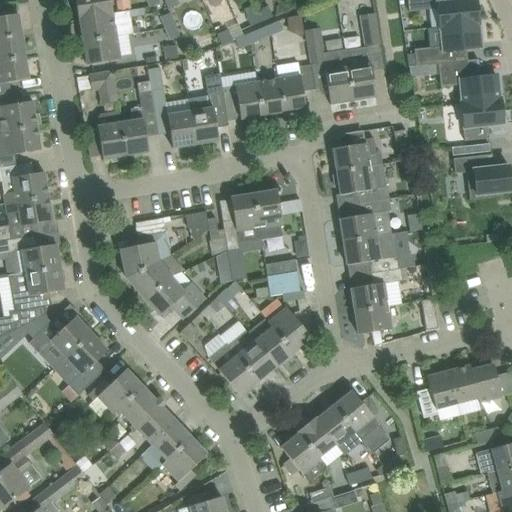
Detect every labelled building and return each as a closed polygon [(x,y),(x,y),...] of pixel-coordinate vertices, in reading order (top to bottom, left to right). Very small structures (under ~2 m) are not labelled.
[(80,19),(81,28),(131,19),(130,17),(129,11),(118,13),(113,14),(110,0),(75,0),(78,20),(80,19)] [(129,0),(117,2),(118,13),(129,11),(131,11),(129,0)] [(246,15),(251,26),(272,17),(268,6),(255,11),(250,0),(244,0),(237,3),(242,17),(246,15)] [(477,23),(478,23),(475,0),(468,0),(459,1),(458,0),(407,0),(408,12),(437,8),(439,27),(441,27),(477,23)] [(374,8),(359,11),(364,45),(379,42),(378,32),(374,8)] [(131,11),(129,11),(130,17),(145,15),(144,9),(131,11)] [(160,17),(165,28),(175,24),(170,12),(160,17)] [(0,17),(0,39),(22,36),(18,14),(0,17)] [(303,33),(301,15),(287,17),(288,26),(286,30),(302,37),(303,33)] [(131,19),(81,28),(87,65),(120,60),(116,36),(133,34),(131,19)] [(279,20),(267,25),(271,35),(283,30),(279,20)] [(213,26),(221,46),(233,41),(228,30),(223,31),(220,23),(213,26)] [(480,47),(477,23),(441,27),(443,46),(442,46),(414,50),(415,54),(416,66),(419,66),(438,64),(466,61),(467,61),(466,49),(480,47)] [(175,24),(165,28),(169,40),(180,36),(175,24)] [(267,25),(246,34),(251,44),(271,35),(267,25)] [(348,68),(345,50),(323,53),(321,38),(320,39),(318,29),(306,31),(311,65),(323,63),(330,105),(353,101),(348,68)] [(214,47),(208,34),(198,39),(203,52),(214,47)] [(251,44),(246,34),(234,39),(238,49),(251,44)] [(22,36),(0,39),(0,61),(25,57),(22,36)] [(175,45),(163,47),(165,60),(177,58),(175,45)] [(368,46),(345,50),(348,68),(353,101),(376,97),(369,51),(368,46)] [(415,54),(408,55),(410,67),(416,66),(415,54)] [(0,95),(11,93),(9,82),(29,79),(25,57),(0,61),(0,95)] [(467,61),(466,61),(438,64),(440,87),(460,84),(462,103),(499,99),(496,75),(480,77),(478,59),(467,61)] [(276,66),(278,79),(283,112),(305,108),(298,62),(276,66)] [(416,66),(410,67),(411,77),(420,76),(419,66),(416,66)] [(112,72),(108,72),(88,75),(91,91),(98,90),(101,103),(116,101),(112,72)] [(210,96),(188,99),(190,111),(196,145),(219,141),(217,127),(228,125),(226,111),(223,91),(220,76),(207,78),(210,96)] [(162,79),(149,81),(154,111),(167,109),(162,79)] [(278,79),(257,82),(262,116),(283,112),(278,79)] [(154,111),(149,81),(137,83),(141,108),(142,113),(154,111)] [(235,86),(240,119),(262,116),(257,82),(235,86)] [(499,99),(462,103),(461,103),(464,126),(462,126),(464,140),(488,138),(487,125),(503,123),(500,99),(499,99)] [(0,106),(0,131),(36,126),(32,101),(1,106),(0,106)] [(120,123),(126,156),(149,152),(142,113),(141,108),(131,110),(132,121),(120,123)] [(126,156),(120,123),(118,111),(100,114),(96,119),(103,160),(111,158),(111,162),(123,160),(123,156),(126,156)] [(190,111),(167,115),(172,148),(196,145),(190,111)] [(0,156),(40,150),(36,126),(0,131),(0,156)] [(394,132),(397,152),(398,162),(411,160),(406,130),(394,132)] [(333,149),(336,172),(370,166),(368,154),(376,153),(373,138),(364,140),(365,144),(333,149)] [(489,143),(452,147),(453,154),(490,150),(489,143)] [(357,192),(359,204),(389,199),(387,187),(386,187),(382,164),(370,166),(336,172),(337,174),(333,175),(335,187),(339,188),(340,195),(357,192)] [(3,194),(5,204),(48,196),(44,172),(13,178),(15,192),(3,194)] [(492,175),(453,179),(455,194),(467,193),(469,221),(500,218),(500,213),(511,212),(511,209),(511,208),(511,195),(510,196),(509,187),(494,189),(492,175)] [(254,194),(261,240),(261,241),(283,237),(281,224),(282,223),(277,190),(254,194)] [(261,240),(254,194),(231,198),(234,219),(222,221),(227,251),(239,249),(238,243),(261,240)] [(0,241),(33,236),(31,225),(52,221),(48,196),(5,204),(9,225),(0,226),(0,241)] [(339,219),(343,242),(392,234),(390,222),(389,211),(391,211),(389,199),(359,204),(361,216),(339,219)] [(205,212),(185,215),(186,226),(191,225),(194,240),(208,230),(207,223),(205,212)] [(207,219),(211,239),(211,241),(219,239),(215,218),(207,219)] [(497,233),(485,235),(486,243),(498,241),(497,233)] [(368,262),(370,273),(405,268),(405,267),(414,266),(413,258),(413,254),(395,257),(392,234),(343,242),(347,265),(368,262)] [(0,250),(21,248),(26,273),(60,267),(56,244),(34,248),(33,236),(0,241),(0,250)] [(120,250),(126,278),(159,261),(155,242),(150,243),(149,236),(128,241),(129,248),(120,250)] [(297,272),(295,260),(265,265),(267,277),(297,272)] [(126,278),(146,300),(171,278),(172,276),(159,261),(126,278)] [(26,273),(9,276),(14,310),(9,311),(9,317),(0,318),(0,337),(31,322),(46,315),(44,306),(42,294),(64,291),(60,267),(26,273)] [(350,289),(354,312),(387,306),(384,283),(407,280),(405,268),(370,273),(372,285),(350,289)] [(171,278),(146,300),(160,316),(171,306),(183,320),(205,300),(190,283),(182,291),(171,278)] [(226,288),(217,297),(225,305),(234,296),(226,288)] [(303,291),(283,294),(282,294),(283,302),(304,299),(303,291)] [(225,305),(217,297),(209,305),(201,312),(208,320),(216,313),(225,305)] [(421,301),(423,311),(426,331),(438,329),(433,299),(421,301)] [(387,306),(354,312),(358,335),(391,329),(387,306)] [(286,308),(268,322),(293,353),(311,339),(286,308)] [(48,320),(46,315),(31,322),(37,329),(48,320)] [(29,344),(53,369),(91,334),(75,317),(59,332),(51,323),(29,344)] [(272,328),(254,341),(275,368),(293,353),(268,322),(268,323),(272,328)] [(181,331),(189,339),(197,331),(190,323),(181,331)] [(236,356),(258,382),(275,368),(254,341),(246,331),(228,345),(236,356)] [(91,334),(53,369),(77,395),(100,375),(91,366),(107,351),(91,334)] [(236,356),(228,345),(226,343),(208,358),(239,397),(258,382),(236,356)] [(493,364),(471,370),(478,398),(477,398),(479,403),(502,397),(493,364)] [(470,366),(449,371),(457,404),(477,398),(478,398),(471,370),(470,366)] [(114,414),(118,410),(142,387),(126,369),(109,385),(104,380),(88,395),(93,401),(97,397),(114,414)] [(457,404),(449,371),(427,377),(430,388),(417,392),(423,418),(438,414),(437,409),(457,404)] [(25,391),(35,382),(26,373),(16,381),(25,391)] [(0,388),(0,411),(22,395),(11,380),(0,388)] [(118,410),(134,427),(158,403),(142,387),(118,410)] [(352,391),(334,405),(355,432),(361,440),(362,441),(370,452),(389,437),(379,425),(373,417),(370,413),(376,408),(367,397),(361,402),(352,391)] [(134,427),(150,443),(174,420),(158,403),(134,427)] [(334,405),(316,419),(337,446),(344,454),(345,455),(362,441),(361,440),(355,432),(334,405)] [(315,417),(297,432),(298,434),(319,460),(320,459),(319,457),(335,444),(336,446),(337,446),(316,419),(315,417)] [(150,443),(166,460),(190,437),(174,420),(150,443)] [(62,464),(68,473),(76,466),(44,423),(21,440),(31,453),(48,440),(64,463),(62,464)] [(498,428),(487,431),(489,441),(501,438),(498,428)] [(489,441),(487,431),(475,434),(478,444),(489,441)] [(298,434),(281,448),(290,459),(283,464),(292,475),(298,470),(302,474),(319,460),(298,434)] [(101,443),(109,451),(118,443),(110,435),(101,443)] [(429,440),(432,450),(444,447),(441,436),(429,440)] [(190,437),(166,460),(162,464),(178,481),(174,485),(179,491),(181,489),(195,476),(190,470),(203,458),(207,454),(190,437)] [(118,443),(109,451),(117,459),(125,451),(118,443)] [(481,474),(487,473),(511,466),(511,443),(476,453),(481,474)] [(408,467),(403,447),(392,450),(397,470),(408,467)] [(433,456),(437,468),(447,465),(444,453),(433,456)] [(40,479),(31,467),(24,458),(12,467),(11,466),(0,473),(0,509),(12,501),(15,498),(25,491),(40,479)] [(382,465),(376,470),(379,475),(387,473),(382,465)] [(58,511),(50,502),(60,495),(62,497),(86,479),(76,466),(68,473),(38,495),(46,505),(39,510),(36,511),(58,511)] [(493,494),(498,492),(511,488),(511,466),(487,473),(493,494)] [(368,467),(357,471),(360,482),(372,478),(368,467)] [(360,482),(357,471),(345,475),(349,485),(360,482)] [(100,497),(105,505),(115,497),(108,487),(98,495),(100,497)] [(334,511),(330,497),(333,497),(330,488),(310,494),(313,503),(304,506),(305,511),(334,511)] [(511,511),(511,488),(498,492),(503,511),(511,511)] [(15,498),(12,501),(17,507),(30,497),(25,491),(15,498)] [(444,494),(447,506),(457,503),(469,500),(467,493),(456,497),(454,491),(444,494)] [(189,507),(190,511),(225,511),(221,497),(208,501),(205,493),(192,497),(194,505),(189,507)] [(105,511),(109,509),(105,505),(100,497),(91,503),(97,511),(105,511)] [(384,511),(382,502),(370,506),(371,511),(384,511)] [(448,511),(459,511),(457,503),(447,506),(448,511)]
